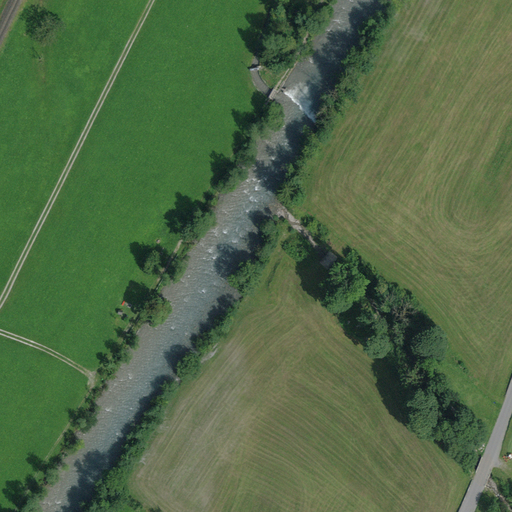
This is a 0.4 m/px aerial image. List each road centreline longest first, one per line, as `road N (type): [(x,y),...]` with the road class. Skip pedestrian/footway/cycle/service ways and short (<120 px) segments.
road 1 (track): [(0,303),(153,0)]
road 2 (tertiary): [(511,398),(468,511)]
